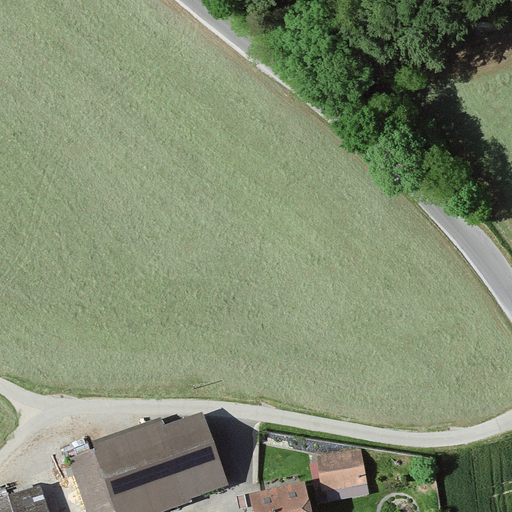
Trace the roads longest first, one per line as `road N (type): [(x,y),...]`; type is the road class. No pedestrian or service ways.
road 1 (track): [(0,447),(38,399),(237,413),(404,444),(511,416)]
road 2 (tertiary): [(211,0),(439,213),(511,309)]
